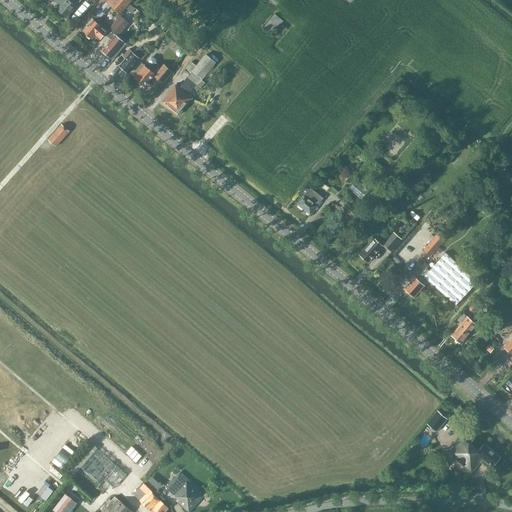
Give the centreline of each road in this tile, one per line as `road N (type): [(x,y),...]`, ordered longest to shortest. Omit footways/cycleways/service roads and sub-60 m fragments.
road 1 (tertiary): [(511,421),(6,0)]
road 2 (unclassified): [(305,511),(364,502),(511,506)]
